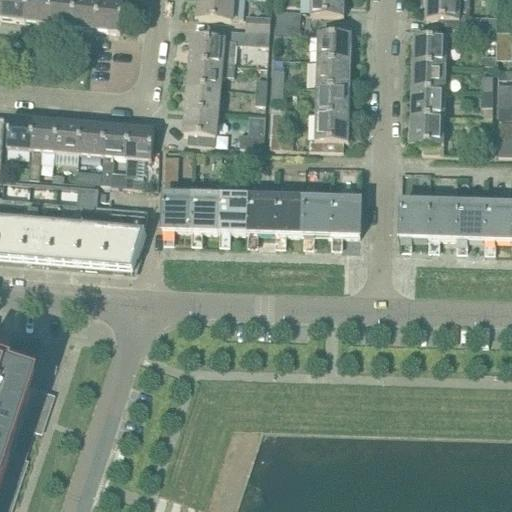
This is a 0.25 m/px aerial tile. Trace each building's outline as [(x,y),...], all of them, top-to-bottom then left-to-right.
[(0,3),(0,19),(0,20),(0,22),(24,25),(27,0),(2,0),(2,4),(0,3)] [(51,0),(27,0),(24,25),(48,28),(51,0)] [(51,0),(48,28),(72,31),(75,0),(51,0)] [(75,0),(72,31),(96,34),(100,2),(82,0),(75,0)] [(232,25),(234,1),(226,0),(200,0),(198,22),(232,25)] [(344,20),(344,0),(310,0),(310,19),(344,20)] [(460,23),(460,0),(426,0),(426,22),(460,23)] [(124,5),(100,2),(96,34),(120,37),(124,5)] [(496,34),(496,36),(511,36),(511,24),(511,13),(496,13),(496,21),(496,34)] [(277,15),(276,27),(300,28),(301,16),(277,15)] [(245,36),(269,37),(270,21),(246,20),(245,36)] [(472,21),(472,33),(496,34),(496,21),(472,21)] [(276,27),(276,39),(300,41),(300,28),(276,27)] [(496,46),(496,36),(496,34),(472,33),(472,46),(496,46)] [(237,49),(245,49),(269,50),(269,37),(245,36),(225,34),(225,44),(193,41),(191,66),(235,70),(237,49)] [(496,46),(496,60),(499,60),(511,60),(511,48),(511,47),(511,36),(496,36),(496,46)] [(318,38),(317,65),(351,66),(352,39),(318,38)] [(413,68),(446,69),(447,42),(413,41),(413,68)] [(485,60),(484,70),(493,70),(496,70),(497,60),(493,60),(485,60)] [(316,92),(350,93),(351,66),(317,65),(316,92)] [(191,66),(189,90),(220,93),(221,80),(234,81),(235,70),(191,66)] [(412,94),(446,95),(446,69),(413,68),(412,94)] [(273,90),(284,91),(285,74),(274,74),(273,90)] [(492,97),(492,81),(482,81),(482,97),(492,97)] [(257,84),(256,96),(266,97),(267,84),(257,84)] [(511,88),(498,88),(498,100),(511,100),(511,88)] [(189,90),(187,114),(218,117),(220,93),(189,90)] [(273,90),(272,105),(283,105),(284,91),(273,90)] [(316,92),(316,118),(349,119),(350,93),(316,92)] [(411,121),(445,122),(446,95),(412,94),(411,121)] [(266,97),(256,96),(255,109),(266,109),(266,97)] [(492,112),(492,97),(482,97),(481,111),(492,112)] [(511,100),(498,100),(498,112),(511,111),(511,100)] [(187,114),(185,139),(189,139),(188,149),(215,151),(216,141),(218,117),(187,114)] [(349,146),(349,119),(316,118),(315,145),(310,145),(309,155),(343,156),(344,145),(349,146)] [(7,153),(31,155),(34,123),(10,121),(7,153)] [(422,158),(444,159),(445,122),(411,121),(410,147),(422,148),(422,158)] [(58,125),(34,123),(31,155),(30,173),(29,184),(40,184),(42,156),(55,157),(58,125)] [(55,157),(79,159),(82,127),(58,125),(55,157)] [(106,129),(82,127),(79,159),(103,161),(106,129)] [(101,190),(112,191),(114,162),(127,163),(130,131),(106,129),(103,161),(101,190)] [(154,133),(130,131),(127,163),(125,192),(143,193),(144,182),(143,182),(145,164),(152,165),(154,133)] [(263,153),(264,140),(240,138),(240,152),(263,153)] [(270,138),(270,153),(280,154),(281,138),(270,138)] [(492,160),(492,145),(482,144),(481,160),(492,160)] [(511,149),(498,149),(498,161),(511,160),(511,149)] [(164,200),(163,236),(164,236),(175,236),(192,237),(193,201),(177,200),(178,162),(166,162),(165,172),(164,195),(164,200)] [(29,184),(30,173),(11,171),(11,182),(29,184)] [(96,178),(78,177),(77,188),(95,189),(96,178)] [(53,186),(64,187),(65,179),(54,178),(53,186)] [(0,264),(24,267),(52,269),(78,271),(105,274),(133,276),(133,275),(146,237),(148,217),(110,214),(98,212),(99,194),(85,193),(58,191),(31,188),(4,186),(0,185),(0,264)] [(228,202),(221,202),(220,238),(248,239),(249,202),(245,202),(245,190),(229,194),(228,202)] [(192,237),(220,238),(221,202),(219,202),(219,195),(207,195),(207,201),(193,201),(192,237)] [(248,239),(276,239),(277,203),(249,202),(248,239)] [(305,204),(277,203),(276,239),(304,240),(305,204)] [(304,240),(332,241),(333,205),(305,204),(304,240)] [(361,206),(333,205),(332,241),(360,242),(361,206)] [(401,207),(400,243),(429,244),(430,208),(401,207)] [(430,208),(429,244),(457,245),(458,209),(430,208)] [(486,210),(458,209),(457,245),(485,246),(486,210)] [(511,210),(486,210),(485,246),(511,246),(511,210)] [(0,511),(5,511),(32,435),(37,437),(48,402),(28,395),(28,394),(0,384),(0,511)]
